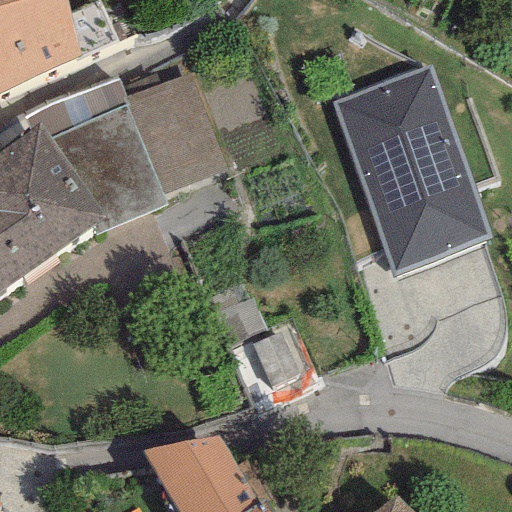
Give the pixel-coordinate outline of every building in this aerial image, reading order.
[(67,0),(0,0),(0,119),(83,67),(68,10),(67,0)] [(492,249),(432,72),(335,105),(395,282),(492,249)] [(123,98),(160,199),(226,175),(189,74),(123,98)] [(38,136),(0,161),(0,302),(103,232),(38,136)] [(280,511),(241,461),(164,481),(184,511),(280,511)]
